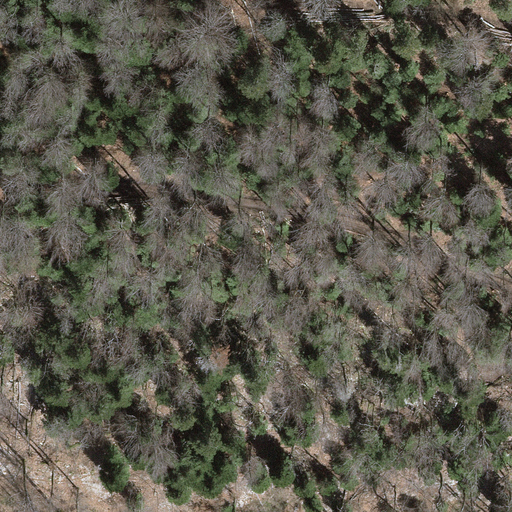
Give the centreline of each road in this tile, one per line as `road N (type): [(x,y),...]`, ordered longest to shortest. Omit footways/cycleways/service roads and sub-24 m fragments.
road 1 (track): [(0,166),(55,182),(263,203),(363,223),(511,286)]
road 2 (track): [(302,0),(511,22)]
